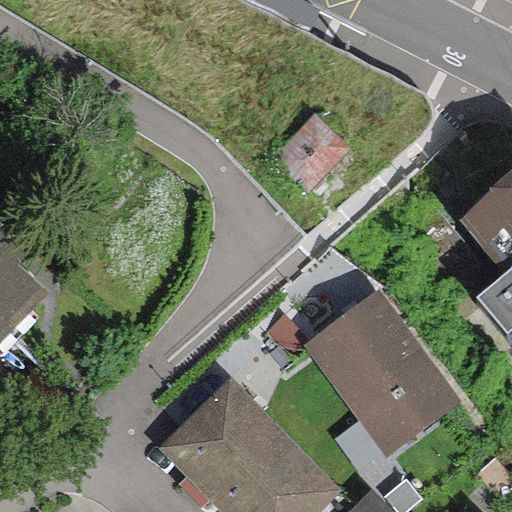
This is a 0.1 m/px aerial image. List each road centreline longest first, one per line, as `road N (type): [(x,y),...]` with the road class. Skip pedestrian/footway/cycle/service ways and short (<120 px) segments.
road 1 (residential): [(1,511),(99,444),(135,405)]
road 2 (unclassified): [(378,0),(511,66)]
